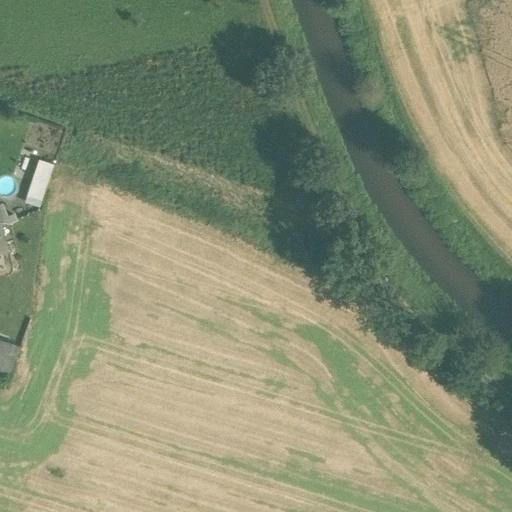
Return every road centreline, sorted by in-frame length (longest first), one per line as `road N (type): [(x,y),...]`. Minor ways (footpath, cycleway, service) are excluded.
road 1 (track): [(511,404),(383,283),(267,0)]
road 2 (track): [(511,286),(440,201),(409,144),(361,0)]
